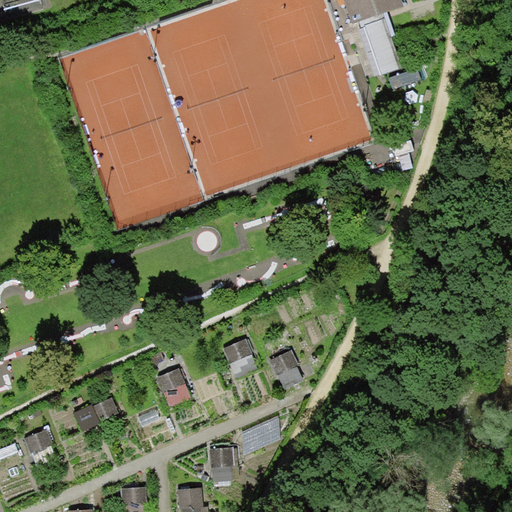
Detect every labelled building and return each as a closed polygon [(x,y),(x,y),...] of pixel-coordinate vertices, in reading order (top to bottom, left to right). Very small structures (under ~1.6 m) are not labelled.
[(413,0),(414,1),(415,0),(344,0),(353,22),(359,20),(361,28),(359,28),(375,75),(401,66),(392,37),(396,34),(388,11),(404,4),(402,0),(413,0)] [(245,340),(224,349),(236,379),(258,370),(245,340)] [(291,350),(269,361),(276,375),(278,374),(285,388),(303,380),(296,366),(299,365),(291,350)] [(191,398),(179,369),(157,378),(169,407),(191,398)] [(91,406),(75,413),(83,430),(100,422),(99,421),(118,412),(111,398),(92,407),(91,406)] [(53,444),(47,430),(26,438),(32,453),(53,444)] [(233,448),(210,449),(211,466),(213,466),(214,480),(232,479),(231,465),(234,465),(233,448)] [(147,502),(146,487),(121,488),(122,505),(125,504),(125,511),(144,511),(144,502),(147,502)] [(202,488),(178,489),(180,507),(184,507),(184,511),(208,511),(208,507),(203,507),(202,488)]
